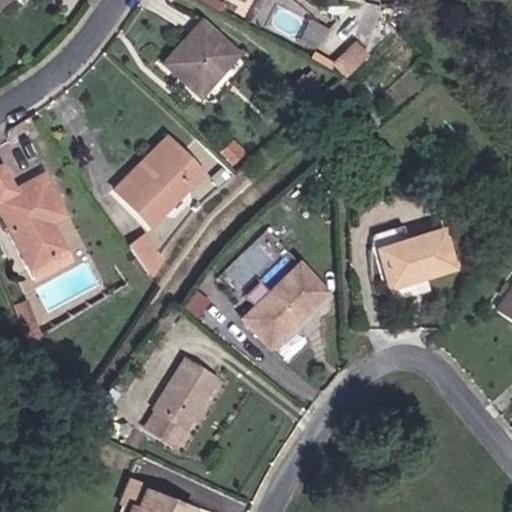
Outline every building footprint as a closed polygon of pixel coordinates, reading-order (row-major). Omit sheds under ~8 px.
[(207,22),(172,62),(209,94),(243,55),(207,22)] [(350,83),(375,60),(360,43),(334,66),(350,83)] [(169,137),(131,175),(139,182),(170,151),(182,162),(188,156),(169,137)] [(249,151),(239,140),(228,150),(239,161),(249,151)] [(139,182),(131,175),(118,188),(154,224),(205,172),(188,156),(182,162),(170,151),(139,182)] [(0,210),(34,272),(71,252),(57,223),(68,215),(45,173),(18,187),(4,164),(0,165),(0,210)] [(446,227),(381,247),(393,288),(459,269),(446,227)] [(136,250),(154,271),(169,258),(151,237),(136,250)] [(301,268),(244,320),(276,350),(330,298),(301,268)] [(511,295),(502,310),(511,316),(511,295)] [(4,321),(26,365),(27,365),(48,355),(26,310),(4,321)] [(185,364),(157,411),(162,415),(150,433),(179,451),(220,386),(185,364)] [(182,511),(143,496),(136,511),(182,511)]
